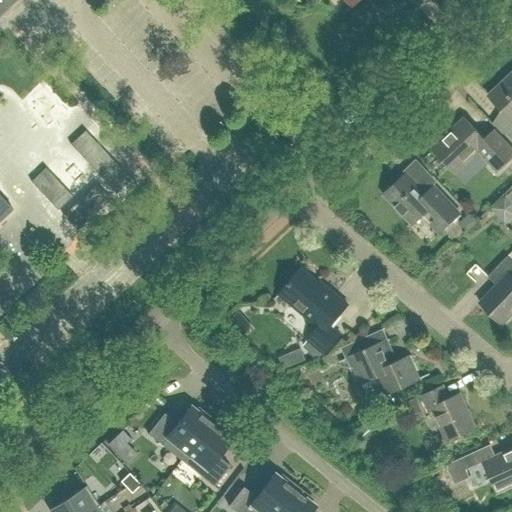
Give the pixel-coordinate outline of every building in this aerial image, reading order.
[(0,0),(0,221),(13,209),(0,195),(0,16),(17,0),(0,0)] [(511,82),(508,78),(488,97),(511,121),(511,132),(508,136),(511,139),(511,82)] [(511,157),(511,148),(495,130),(485,140),(464,118),(432,148),(456,173),(479,151),(497,171),(511,157)] [(87,130),(72,144),(114,191),(129,177),(87,130)] [(47,168),(32,181),(56,208),(71,195),(47,168)] [(431,224),(440,233),(460,214),(434,186),(425,195),(406,174),(384,195),(413,225),(424,214),(432,223),(431,224)] [(97,186),(63,215),(74,228),(108,198),(97,186)] [(470,213),(450,231),(458,239),(477,222),(470,213)] [(511,275),(511,261),(508,258),(489,277),(498,286),(480,303),(502,325),(511,314),(511,276),(511,275)] [(321,281),(319,283),(302,268),(280,295),(318,327),(308,340),(324,354),(341,334),(331,325),(348,304),(321,281)] [(346,359),(349,358),(359,380),(376,372),(387,395),(419,380),(409,357),(393,364),(386,349),(391,346),(383,328),(341,347),(346,359)] [(476,427),(460,394),(449,399),(443,387),(422,397),(429,413),(433,411),(447,441),(476,427)] [(180,460),(212,419),(197,407),(195,410),(189,406),(176,423),(163,413),(147,434),(180,460)] [(228,431),(212,419),(180,460),(213,486),(229,466),(217,456),(230,439),(225,434),(228,431)] [(490,446),(447,466),(455,484),(470,478),(467,470),(484,462),(498,493),(511,486),(511,448),(495,456),(490,446)] [(128,473),(120,481),(125,487),(134,479),(128,473)] [(275,511),(296,486),(281,474),(278,478),(273,473),(255,496),(243,486),(228,505),(236,511),(275,511)] [(134,479),(125,487),(131,493),(140,484),(134,479)] [(51,511),(86,511),(98,504),(86,485),(49,508),(51,511)] [(309,511),(314,506),(309,501),(311,498),(296,486),(275,511),(309,511)]
